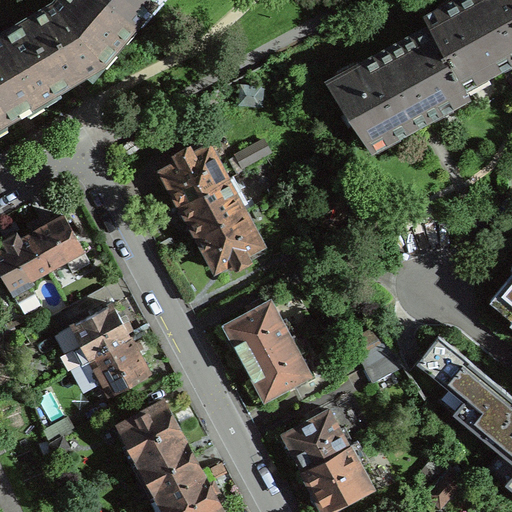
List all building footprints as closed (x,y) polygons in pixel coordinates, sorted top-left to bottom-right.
[(93,84),(140,28),(107,0),(56,0),(55,2),(3,34),(43,106),(88,78),(93,84)] [(107,0),(140,28),(163,0),(107,0)] [(511,0),(444,0),(436,4),(435,9),(440,19),(430,25),(431,27),(461,79),(472,73),(474,78),(499,64),(495,57),(500,54),(505,51),(510,59),(511,57),(511,0)] [(452,102),(468,92),(461,79),(431,27),(365,63),(355,60),(335,71),(332,81),(344,85),(351,98),(345,101),(371,140),(383,133),(385,138),(422,118),(441,107),(438,103),(449,97),(452,102)] [(0,35),(0,134),(43,106),(3,34),(0,35)] [(181,203),(227,178),(209,145),(198,151),(194,144),(175,153),(178,158),(179,161),(163,170),(181,203)] [(198,235),(244,210),(227,178),(181,203),(185,211),(198,235)] [(244,210),(198,235),(216,268),(232,259),(234,262),(236,267),(255,256),(251,249),(262,243),(244,210)] [(30,233),(49,267),(66,258),(73,270),(89,261),(64,214),(46,224),(30,233)] [(28,279),(49,267),(30,233),(20,238),(17,233),(16,232),(15,232),(4,238),(4,239),(4,240),(7,246),(0,249),(0,268),(18,300),(34,291),(28,279)] [(326,246),(317,232),(292,245),(301,260),(326,246)] [(326,246),(301,260),(310,275),(335,261),(326,246)] [(511,265),(511,266),(511,273),(491,299),(511,316),(511,320),(510,322),(511,323),(511,265)] [(245,360),(290,336),(270,300),(261,305),(226,324),(227,326),(221,329),(230,345),(236,342),(245,360)] [(74,347),(82,362),(90,358),(130,336),(116,311),(112,303),(73,324),(58,331),(68,350),(74,347)] [(0,383),(19,374),(0,332),(0,383)] [(511,394),(438,334),(421,355),(417,359),(464,398),(453,411),(511,459),(511,472),(505,481),(511,486),(511,394)] [(109,393),(149,371),(135,345),(130,336),(90,358),(109,393)] [(301,377),(309,373),(290,336),(245,360),(255,378),(250,381),(258,397),(264,394),(265,396),(301,377)] [(393,351),(384,336),(357,351),(365,366),(393,351)] [(365,366),(373,381),(403,365),(393,351),(365,366)] [(171,412),(165,400),(119,424),(121,428),(121,433),(124,438),(128,441),(129,443),(123,446),(133,464),(185,437),(171,412)] [(289,454),(294,451),(304,469),(348,445),(329,409),(320,413),(284,432),(286,435),(280,438),(289,454)] [(74,429),(67,416),(44,428),(50,442),(74,429)] [(185,437),(133,464),(142,481),(148,477),(157,494),(202,470),(190,447),(185,437)] [(358,440),(348,445),(304,469),(311,480),(314,487),(312,488),(311,491),(310,493),(310,495),(311,497),(312,500),(313,502),(315,503),(317,504),(319,504),(321,504),(323,504),(326,508),(370,485),(359,465),(369,459),(358,440)] [(449,465),(426,493),(440,505),(460,482),(449,465)] [(211,486),(202,470),(157,494),(151,497),(158,511),(213,511),(222,507),(211,486)]
